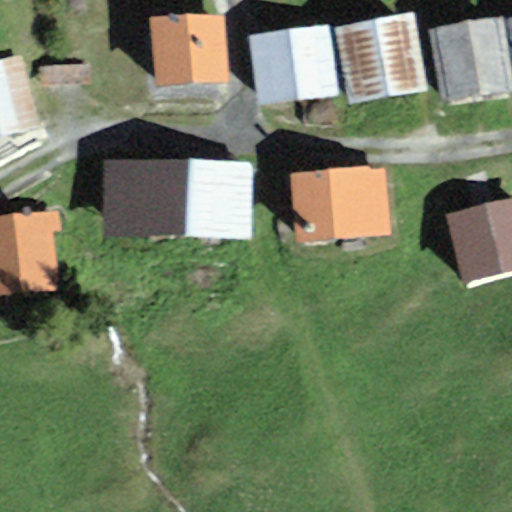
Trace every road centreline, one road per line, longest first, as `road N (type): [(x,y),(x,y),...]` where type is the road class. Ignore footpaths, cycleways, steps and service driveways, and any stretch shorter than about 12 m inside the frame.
road 1 (track): [(511,141),(457,148),(114,133),(75,140),(0,184)]
road 2 (track): [(220,0),(236,23),(241,135)]
